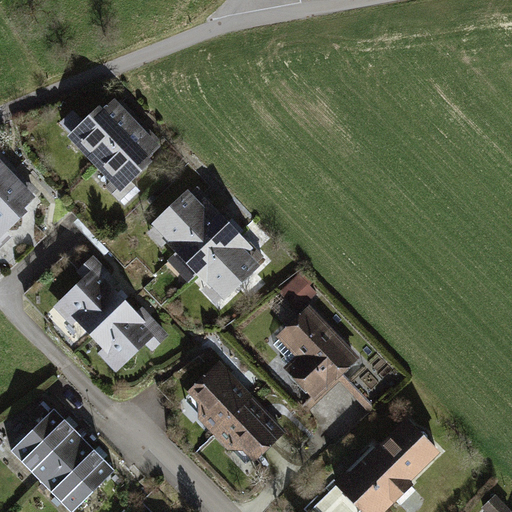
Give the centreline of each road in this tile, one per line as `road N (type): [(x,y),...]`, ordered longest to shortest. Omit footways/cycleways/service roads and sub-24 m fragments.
road 1 (track): [(0,114),(206,31),(359,0)]
road 2 (residential): [(220,511),(0,299)]
road 3 (unknown): [(253,511),(353,397)]
